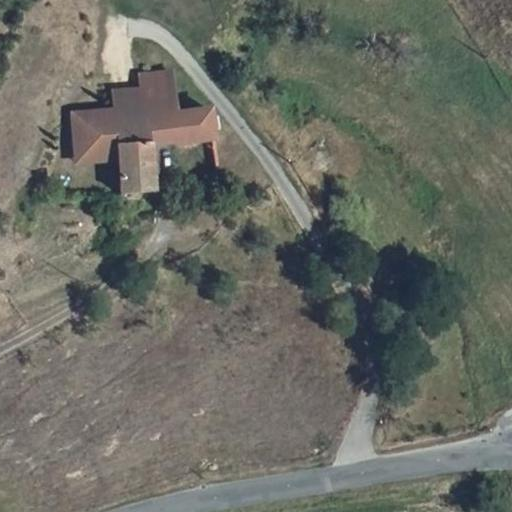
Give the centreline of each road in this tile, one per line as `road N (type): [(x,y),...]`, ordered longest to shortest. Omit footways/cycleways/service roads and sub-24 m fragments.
road 1 (tertiary): [(177,511),(304,485),(502,459)]
road 2 (track): [(0,349),(123,274),(159,241),(167,212)]
